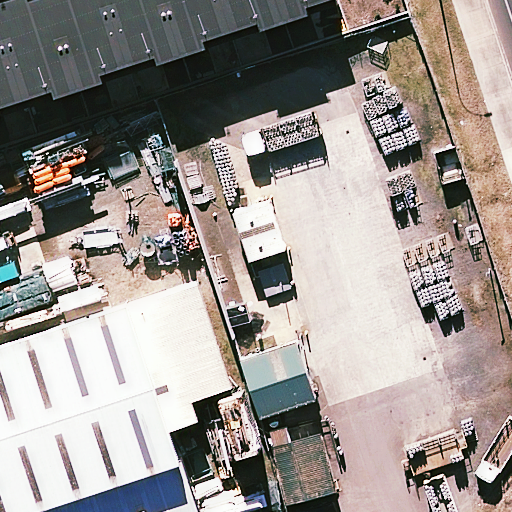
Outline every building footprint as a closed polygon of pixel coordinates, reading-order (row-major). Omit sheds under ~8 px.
[(0,0),(0,112),(16,107),(14,99),(67,81),(70,89),(119,73),(117,65),(170,47),(173,56),(223,39),(220,31),(273,14),(275,21),(324,5),(322,0),(0,0)] [(0,340),(0,511),(15,511),(194,454),(142,294),(0,340)] [(320,402),(297,335),(292,321),(248,336),(253,350),(240,355),(263,421),(320,402)] [(318,430),(269,444),(286,505),(335,491),(318,430)] [(213,511),(194,454),(15,511),(213,511)]
